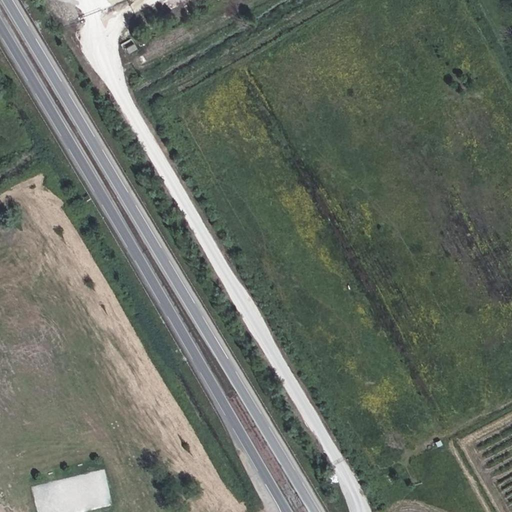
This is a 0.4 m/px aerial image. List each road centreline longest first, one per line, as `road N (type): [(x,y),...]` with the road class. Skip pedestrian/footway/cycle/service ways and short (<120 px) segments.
road 1 (secondary): [(315,511),(7,0)]
road 2 (secondary): [(0,21),(287,501)]
